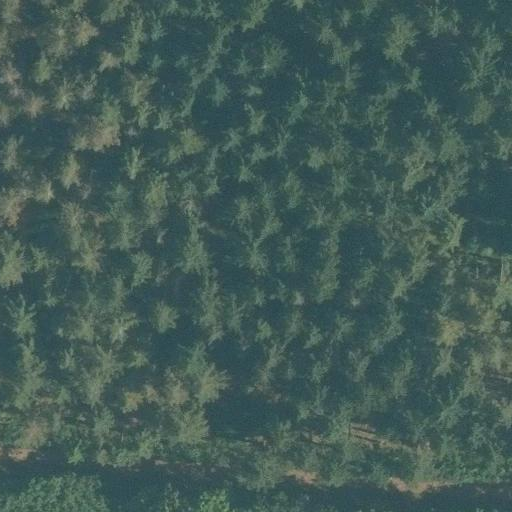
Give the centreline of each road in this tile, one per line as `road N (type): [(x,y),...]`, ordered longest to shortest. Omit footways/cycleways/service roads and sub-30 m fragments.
road 1 (track): [(428,0),(511,163)]
road 2 (secondary): [(141,511),(0,500)]
